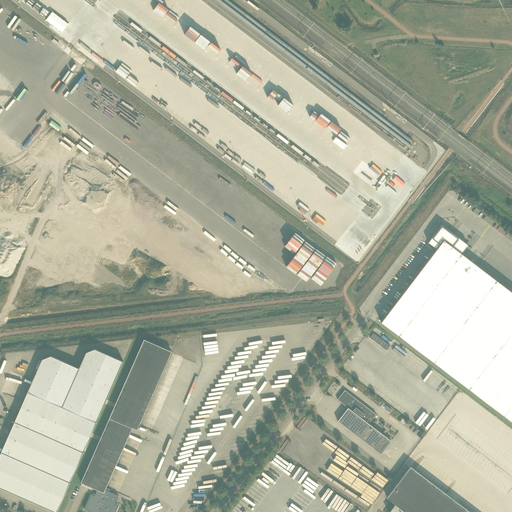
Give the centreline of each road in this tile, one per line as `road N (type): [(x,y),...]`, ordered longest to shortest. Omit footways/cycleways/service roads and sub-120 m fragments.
road 1 (unclassified): [(215,511),(366,313)]
road 2 (unknown): [(328,364),(400,421),(400,443),(376,458),(302,398)]
road 3 (unknown): [(369,306),(511,420)]
road 4 (unknown): [(372,511),(417,456),(499,511)]
road 5 (unknown): [(352,333),(419,388),(442,418)]
